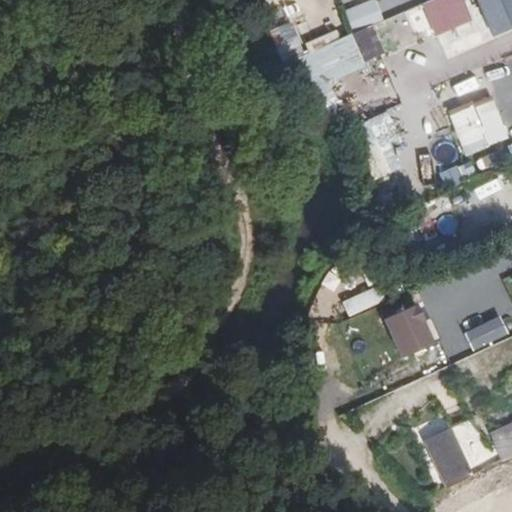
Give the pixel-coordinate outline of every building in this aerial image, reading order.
[(426,40),(435,61),(484,43),(467,0),(424,0),(420,2),(433,37),(426,40)] [(511,0),(475,0),(488,36),(511,27),(511,0)] [(306,53),(285,62),(301,97),(385,57),(367,20),(304,49),(306,53)] [(462,155),(505,140),(481,74),(451,84),(459,104),(445,109),(462,155)] [(390,142),(397,140),(389,112),(353,123),(371,179),(399,171),(390,142)] [(511,420),(488,431),(501,461),(511,456),(511,420)] [(437,468),(463,458),(448,426),(424,436),(437,468)] [(470,473),(463,458),(437,468),(444,484),(470,473)]
